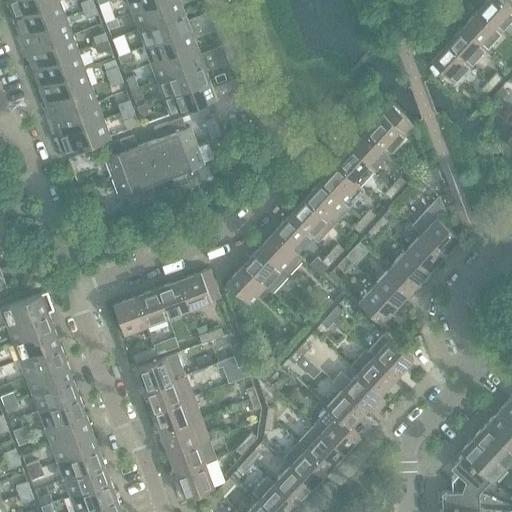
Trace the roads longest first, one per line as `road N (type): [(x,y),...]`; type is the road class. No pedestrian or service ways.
road 1 (residential): [(76,294),(228,235),(312,161),(250,90),(219,0)]
road 2 (residential): [(407,511),(408,438),(471,372),(456,294),(511,235)]
road 3 (residential): [(165,511),(136,459),(76,294)]
road 4 (residential): [(76,294),(0,100)]
